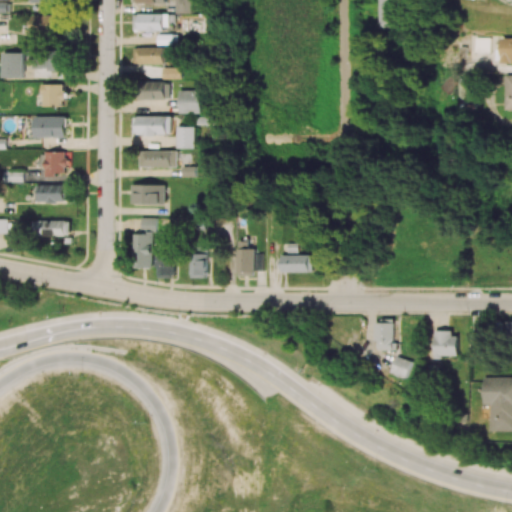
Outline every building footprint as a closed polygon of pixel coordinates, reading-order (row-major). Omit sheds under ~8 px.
[(176,0),(176,13),(194,14),(194,0),(176,0)] [(378,0),(380,27),(404,27),(403,0),(378,0)] [(61,14),(30,16),(30,34),(61,33),(61,14)] [(138,31),(169,31),(169,14),(139,14),(138,31)] [(158,45),(178,45),(178,35),(158,35),(158,45)] [(475,52),(490,52),(490,38),(475,37),(475,52)] [(511,37),(502,37),(502,63),(511,63),(511,37)] [(135,64),(171,63),(171,47),(135,48),(135,64)] [(3,77),(24,77),(24,52),(4,52),(3,77)] [(32,70),(65,69),(65,52),(32,53),(32,70)] [(183,68),(164,67),(163,78),(183,79),(183,68)] [(171,98),(171,81),(144,82),(144,99),(171,98)] [(65,84),(43,84),(43,106),(65,107),(65,84)] [(202,113),(202,90),(180,90),(180,113),(202,113)] [(35,117),(36,138),(68,137),(67,116),(35,117)] [(134,116),(135,135),(173,134),(172,116),(134,116)] [(178,149),(196,148),(196,126),(178,126),(178,149)] [(142,167),(178,167),(179,151),(142,151),(142,167)] [(46,175),(70,175),(70,152),(41,152),(41,167),(46,167),(46,175)] [(5,182),(25,182),(25,172),(5,171),(5,182)] [(71,202),(71,184),(38,185),(38,202),(71,202)] [(167,204),(167,185),(134,184),(133,204),(167,204)] [(143,234),(136,234),(135,268),(155,268),(155,232),(158,232),(158,218),(143,218),(143,234)] [(9,219),(0,219),(0,232),(9,233),(9,219)] [(72,220),(33,221),(33,236),(72,236),(72,220)] [(264,269),(264,253),(253,253),(254,241),(239,241),(238,276),(256,276),(256,269),(264,269)] [(161,278),(177,277),(176,243),(160,244),(161,278)] [(210,247),(193,246),(193,277),(209,278),(210,247)] [(283,272),(316,271),(315,254),(282,255),(283,272)] [(381,350),(397,350),(397,320),(376,320),(377,341),(381,341),(381,350)] [(458,357),(458,330),(436,331),(436,357),(458,357)] [(471,332),(471,350),(488,351),(488,333),(471,332)] [(415,361),(399,356),(394,372),(410,377),(415,361)] [(485,404),(491,404),(492,431),(511,430),(511,377),(484,378),(485,404)]
